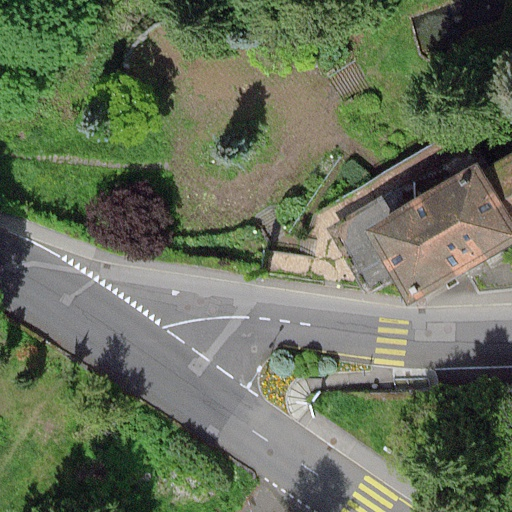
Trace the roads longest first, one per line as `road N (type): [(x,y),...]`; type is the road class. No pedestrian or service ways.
road 1 (residential): [(125,342),(181,321),(247,314),(392,340),(511,340)]
road 2 (tertiary): [(373,511),(125,342)]
road 3 (tertiary): [(125,342),(0,260)]
